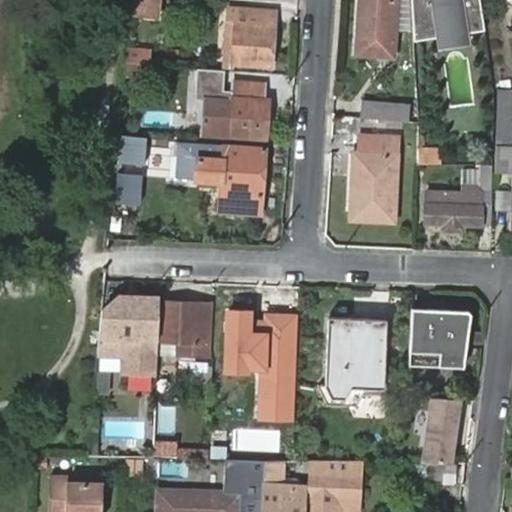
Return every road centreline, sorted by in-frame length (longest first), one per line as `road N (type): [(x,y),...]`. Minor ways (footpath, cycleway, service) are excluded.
road 1 (residential): [(305,264),(321,0)]
road 2 (residential): [(511,273),(481,511)]
road 3 (residential): [(511,271),(305,264)]
road 4 (residential): [(305,264),(126,258)]
